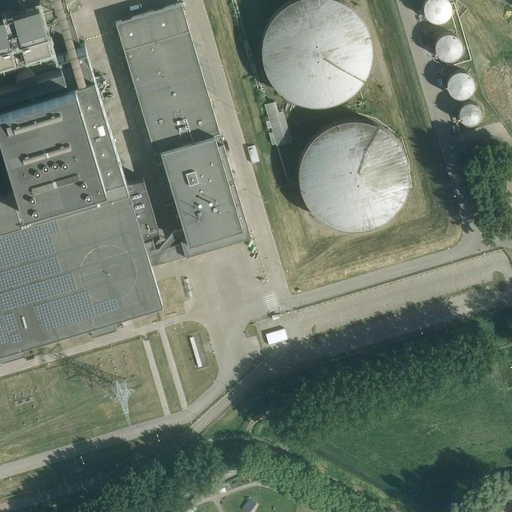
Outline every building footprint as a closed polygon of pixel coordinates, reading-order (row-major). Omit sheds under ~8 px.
[(0,23),(2,28),(64,11),(60,0),(10,0),(0,3),(0,23)] [(370,58),(371,48),(370,37),(367,27),(362,18),(356,10),(348,3),(343,0),(287,0),(279,6),(272,14),(266,23),(262,32),(261,43),(261,53),(263,63),(266,73),(272,82),(279,90),(288,96),(298,100),(308,103),(318,103),(329,102),(339,98),(348,93),(356,86),(362,78),(367,68),(370,58)] [(450,10),(450,8),(450,5),(449,2),(448,0),(447,0),(424,0),(423,2),(423,5),(422,7),(422,10),(423,13),(424,15),(425,17),(427,19),(430,21),(432,22),(435,22),(437,22),(440,22),(443,21),(445,19),(447,17),(448,15),(449,13),(450,10)] [(181,1),(115,21),(123,47),(124,50),(126,56),(122,57),(131,87),(135,86),(170,204),(166,205),(172,227),(176,225),(181,243),(153,251),(152,244),(161,242),(158,232),(143,237),(142,234),(126,179),(87,51),(84,41),(80,42),(70,10),(0,30),(0,365),(0,363),(0,361),(1,361),(2,362),(13,359),(23,356),(22,355),(24,354),(26,359),(35,356),(30,340),(38,338),(88,323),(92,335),(102,332),(117,328),(116,326),(123,324),(120,314),(130,311),(162,302),(155,276),(151,266),(157,264),(251,236),(226,152),(223,141),(220,131),(192,38),(189,28),(181,1)] [(462,48),(462,45),(461,42),(461,40),(459,37),(458,35),(455,34),(453,33),(451,32),(448,31),(445,32),(443,32),(440,34),(438,35),(436,37),(435,40),(434,42),(434,45),(434,47),(434,50),(435,52),(437,55),(439,56),(441,58),(444,59),(446,59),(449,60),(452,59),(454,58),(456,57),(458,55),(460,53),(461,50),(462,48)] [(473,87),(474,85),(473,82),(472,79),(471,77),(469,75),(467,73),(465,72),(462,71),(460,71),(457,71),(454,72),(452,73),(450,75),(448,77),(447,79),(446,82),(445,84),(445,87),(446,90),(447,92),(449,94),(451,96),(453,98),(455,99),(458,99),(461,99),(463,99),(466,98),(468,96),(470,94),(472,92),(473,90),(473,87)] [(274,100),(265,103),(270,119),(266,120),(268,127),(272,126),(273,130),(269,132),(273,143),(277,142),(277,144),(291,140),(283,109),(277,111),(274,100)] [(483,116),(483,114),(482,112),(482,110),(481,108),(479,106),(477,105),(476,104),(473,103),(471,103),(469,103),(467,104),(465,105),(463,106),(462,108),(461,110),(460,112),(460,114),(460,116),(460,118),(461,120),(462,122),(464,123),(466,125),(468,126),(470,126),(472,126),(474,126),(476,125),(478,124),(480,122),(481,120),(482,118),(483,116)] [(408,185),(409,175),(408,164),(405,154),(401,145),(394,137),(386,130),(377,125),(367,121),(356,120),(346,120),(336,123),(326,127),(318,133),(310,141),(305,150),(301,159),(299,170),(299,180),(301,191),(305,200),(310,209),(318,217),(326,223),(336,227),(346,230),(357,230),(367,229),(377,225),(386,220),(394,213),(401,205),(405,195),(408,185)] [(285,327),(266,333),(272,354),(291,348),(285,327)] [(242,508),(247,511),(248,511),(256,502),(250,497),(242,508)]
